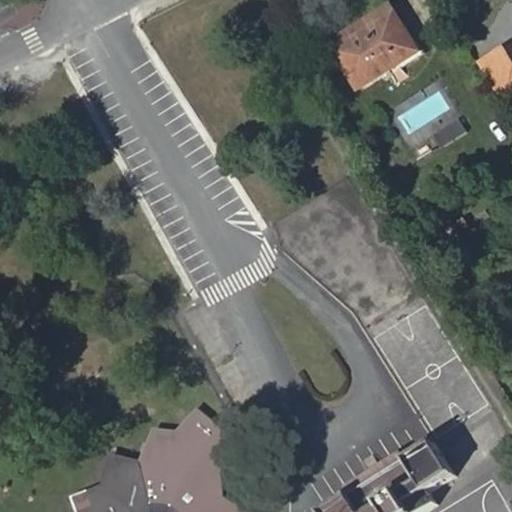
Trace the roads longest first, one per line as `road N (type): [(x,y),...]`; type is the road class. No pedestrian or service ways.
road 1 (residential): [(212,227),(299,410),(334,424),(349,420),(372,401),(373,388),(365,363),(286,270)]
road 2 (residential): [(84,14),(212,227)]
